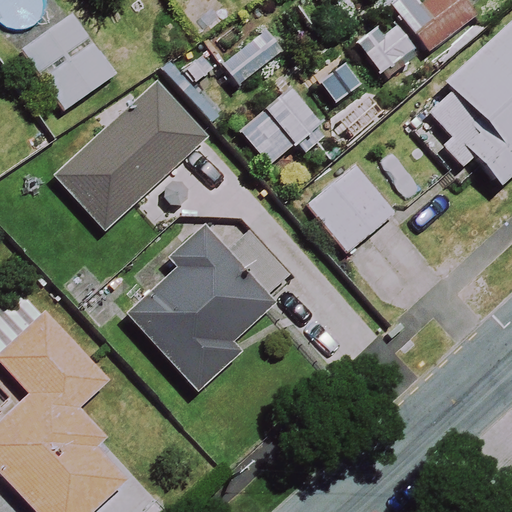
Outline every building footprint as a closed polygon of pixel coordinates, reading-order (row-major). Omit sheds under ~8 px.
[(474,12),(465,0),(418,0),(392,20),(416,53),(474,12)] [(109,79),(65,20),(18,55),(62,114),(109,79)] [(440,156),(457,177),(471,165),(494,191),(511,175),(511,21),(436,89),(445,100),(424,118),(449,148),(440,156)] [(232,99),(278,59),(260,38),(214,78),(232,99)] [(233,168),(189,110),(141,147),(186,205),(233,168)] [(389,217),(350,171),(303,211),(342,257),(389,217)] [(267,309),(196,234),(165,264),(172,272),(120,320),(192,397),(234,358),(225,348),(267,309)] [(101,388),(37,318),(0,352),(0,372),(24,398),(0,420),(0,484),(25,511),(92,511),(121,487),(90,453),(100,444),(72,414),(101,388)]
